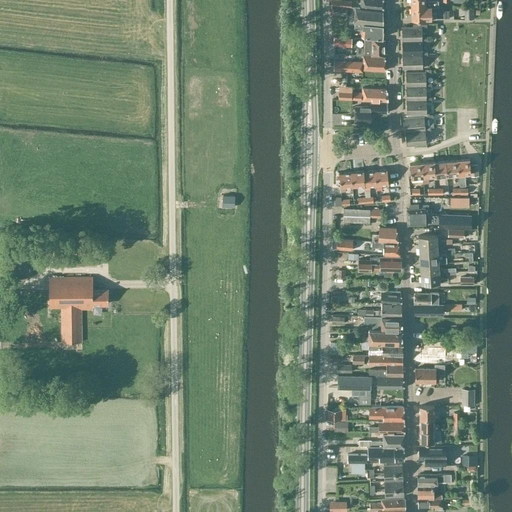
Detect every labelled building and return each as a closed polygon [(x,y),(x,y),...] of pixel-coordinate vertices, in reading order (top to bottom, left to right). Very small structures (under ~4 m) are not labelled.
[(354,2),(351,1),(339,0),(330,0),(331,5),(383,9),(356,7),(356,5),(353,4),(354,2)] [(382,0),(360,0),(360,7),(383,9),(382,0)] [(349,15),(349,16),(353,17),(353,20),(383,23),(383,9),(331,5),(331,13),(349,15)] [(449,6),(441,5),(438,18),(447,19),(449,6)] [(411,19),(436,18),(436,12),(431,12),(431,6),(438,6),(425,6),(411,7),(411,19)] [(464,19),(474,18),(473,7),(463,7),(464,19)] [(383,24),(383,23),(353,20),(353,17),(349,16),(349,21),(346,21),(346,27),(362,29),(361,35),(382,37),(383,28),(383,24)] [(421,23),(421,26),(401,26),(401,40),(421,40),(421,37),(421,28),(427,27),(426,23),(421,23)] [(333,45),(351,47),(352,38),(334,36),(333,45)] [(427,37),(421,37),(421,40),(401,40),(402,54),(422,54),(422,51),(421,41),(427,41),(427,37)] [(366,38),(365,47),(356,47),(355,54),(363,55),(384,55),(384,39),(371,38),(371,39),(366,38)] [(427,51),(422,51),(422,54),(402,54),(402,68),(422,68),(422,55),(427,55),(427,51)] [(384,70),(384,55),(363,55),(363,62),(353,62),(354,60),(335,59),(335,67),(363,68),(363,69),(384,70)] [(425,68),(425,71),(406,71),(406,85),(426,85),(426,83),(425,73),(431,73),(431,68),(425,68)] [(350,77),(349,84),(360,85),(360,77),(350,77)] [(431,82),(426,83),(426,85),(406,85),(406,99),(426,99),(426,96),(426,87),(431,86),(431,82)] [(338,99),(370,100),(387,100),(386,88),(363,87),(362,93),(352,92),(352,91),(339,90),(338,99)] [(423,113),(423,115),(426,115),(426,113),(426,100),(431,100),(431,96),(426,96),(426,99),(406,99),(406,113),(423,113)] [(388,112),(387,100),(370,100),(370,106),(356,106),(355,121),(369,121),(370,113),(377,113),(377,112),(388,112)] [(429,112),(426,113),(426,115),(423,115),(404,117),(405,131),(425,129),(425,126),(424,117),(429,116),(429,112)] [(430,126),(425,126),(425,129),(405,131),(406,145),(426,143),(425,131),(430,130),(430,126)] [(465,185),(464,173),(471,172),(471,176),(478,175),(477,163),(470,163),(469,158),(457,159),(458,173),(459,185),(465,185)] [(446,174),(458,173),(457,159),(445,160),(446,174)] [(434,160),(434,161),(434,162),(433,162),(434,175),(436,174),(436,176),(446,174),(445,160),(434,162),(434,160)] [(429,183),(428,175),(434,175),(433,162),(434,162),(434,161),(421,162),(423,176),(423,183),(429,183)] [(411,177),(423,176),(421,162),(409,163),(411,177)] [(382,189),(381,184),(388,184),(387,168),(374,170),(376,190),(382,189)] [(362,169),(350,171),(352,186),(364,185),(364,190),(365,190),(362,169)] [(363,169),(362,169),(365,190),(370,189),(370,186),(376,185),(376,190),(374,170),(363,171),(363,169)] [(352,186),(350,171),(339,172),(340,187),(340,192),(346,191),(345,187),(352,186)] [(333,205),(341,204),(340,194),(332,194),(333,205)] [(234,195),(223,195),(222,206),(234,206),(234,195)] [(469,196),(450,196),(450,207),(469,207),(469,196)] [(406,209),(407,225),(432,223),(432,225),(438,224),(439,213),(431,214),(431,207),(416,208),(416,204),(410,204),(411,209),(406,209)] [(343,208),(343,220),(369,221),(370,217),(370,209),(343,208)] [(380,209),(370,209),(370,217),(380,217),(380,209)] [(471,214),(439,213),(438,224),(438,227),(470,229),(471,214)] [(372,233),(372,240),(397,241),(396,227),(379,226),(379,233),(372,233)] [(418,235),(418,245),(437,244),(441,244),(445,243),(445,240),(441,240),(440,234),(437,234),(418,235)] [(337,238),(336,248),(352,249),(353,239),(337,238)] [(372,240),(372,241),(372,246),(379,246),(379,245),(384,246),(383,254),(399,255),(397,241),(372,240)] [(28,243),(12,244),(12,276),(28,275),(28,243)] [(418,245),(419,254),(438,253),(445,253),(446,253),(446,249),(442,249),(441,244),(437,244),(418,245)] [(475,248),(464,247),(463,256),(474,258),(475,248)] [(460,249),(446,254),(447,260),(462,255),(460,249)] [(419,254),(419,264),(438,262),(438,263),(446,262),(446,258),(445,258),(445,253),(438,253),(419,254)] [(391,274),(392,269),(399,269),(400,257),(370,256),(370,261),(358,260),(358,268),(384,269),(385,275),(391,274)] [(458,260),(459,270),(467,270),(467,260),(458,260)] [(439,268),(438,263),(446,262),(438,263),(438,262),(419,264),(420,273),(439,272),(447,272),(447,268),(439,268)] [(336,269),(336,277),(345,277),(345,269),(336,269)] [(439,278),(439,272),(447,272),(439,272),(420,273),(421,283),(448,281),(447,277),(439,278)] [(459,276),(459,283),(459,284),(474,284),(474,283),(474,275),(459,276)] [(92,276),(49,276),(49,307),(61,307),(61,342),(82,342),(81,308),(92,308),(92,303),(108,303),(108,289),(92,290),(92,276)] [(381,293),(381,302),(401,303),(400,291),(388,291),(388,294),(381,293)] [(414,292),(414,302),(438,302),(438,292),(414,292)] [(358,309),(358,315),(364,315),(366,315),(381,315),(401,315),(401,303),(381,302),(381,309),(366,309),(358,309)] [(414,304),(414,314),(431,314),(431,310),(443,309),(443,303),(414,304)] [(364,315),(364,322),(381,322),(381,328),(401,329),(401,316),(381,315),(366,315),(364,315)] [(362,339),(362,340),(365,340),(368,341),(401,341),(402,341),(401,329),(400,329),(368,328),(368,329),(368,336),(362,336),(362,339)] [(368,344),(368,350),(382,350),(382,354),(402,354),(402,341),(401,341),(368,341),(368,344)] [(353,354),(353,362),(368,362),(386,363),(402,363),(402,354),(382,354),(375,354),(353,354)] [(369,369),(369,375),(403,375),(402,369),(402,363),(386,363),(386,369),(369,369)] [(351,364),(337,364),(337,372),(351,372),(351,364)] [(415,367),(415,381),(435,381),(435,374),(444,374),(444,364),(434,364),(434,367),(415,367)] [(338,375),(337,387),(351,388),(351,394),(365,394),(365,388),(371,388),(371,382),(377,382),(377,388),(403,387),(403,375),(369,375),(338,375)] [(474,405),(474,388),(461,388),(461,405),(474,405)] [(434,412),(434,405),(419,405),(419,418),(439,417),(439,412),(434,412)] [(383,417),(383,420),(403,420),(403,406),(369,406),(368,417),(372,417),(383,417)] [(327,420),(345,420),(345,407),(335,407),(335,409),(327,409),(327,420)] [(439,418),(439,417),(419,418),(419,429),(434,429),(439,429),(439,424),(434,424),(434,418),(439,418)] [(383,420),(379,420),(379,426),(369,426),(369,432),(382,432),(403,432),(403,420),(383,420)] [(334,421),(334,431),(347,432),(347,422),(334,421)] [(465,434),(472,436),(474,430),(467,428),(465,434)] [(439,430),(439,429),(434,429),(419,429),(419,441),(434,441),(434,430),(439,430)] [(403,445),(403,432),(382,432),(382,440),(368,440),(359,440),(359,446),(368,446),(368,445),(403,445)] [(404,458),(403,445),(368,445),(368,446),(368,453),(348,454),(348,462),(352,461),(352,468),(364,468),(364,461),(369,461),(369,459),(404,458)] [(445,464),(445,445),(419,445),(419,450),(418,452),(418,455),(419,456),(419,457),(425,457),(425,464),(445,464)] [(474,454),(464,454),(463,463),(473,463),(474,454)] [(402,472),(401,463),(383,464),(384,472),(402,472)] [(384,480),(402,479),(402,472),(384,472),(384,480)] [(417,474),(418,490),(432,489),(432,484),(436,484),(436,481),(451,481),(450,473),(417,474)] [(385,488),(402,487),(402,479),(384,480),(385,488)] [(385,496),(403,495),(402,487),(385,488),(385,496)] [(418,490),(418,497),(418,498),(418,506),(434,506),(434,509),(442,509),(442,494),(433,494),(432,489),(418,490)] [(461,496),(462,504),(473,504),(472,496),(461,496)] [(380,502),(370,503),(370,510),(377,509),(405,508),(405,498),(380,499),(380,502)]
